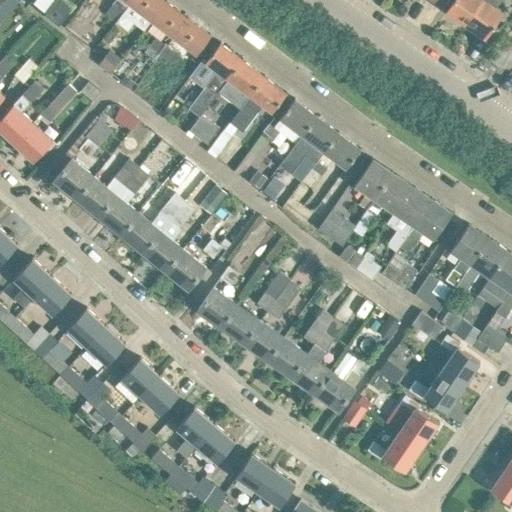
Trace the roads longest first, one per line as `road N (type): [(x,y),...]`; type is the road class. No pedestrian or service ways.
road 1 (residential): [(406,511),(238,399),(0,179)]
road 2 (residential): [(511,231),(375,140),(191,0)]
road 3 (tertiary): [(483,112),(319,0)]
road 4 (residential): [(419,511),(511,380)]
